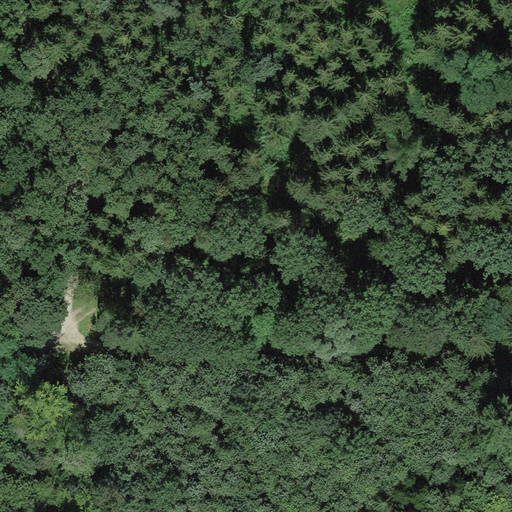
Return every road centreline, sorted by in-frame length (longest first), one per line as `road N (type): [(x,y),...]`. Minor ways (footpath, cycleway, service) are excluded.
road 1 (track): [(511,22),(71,312)]
road 2 (track): [(50,331),(82,348),(138,351),(511,352)]
road 3 (track): [(50,331),(71,312),(81,228),(76,154),(9,0)]
